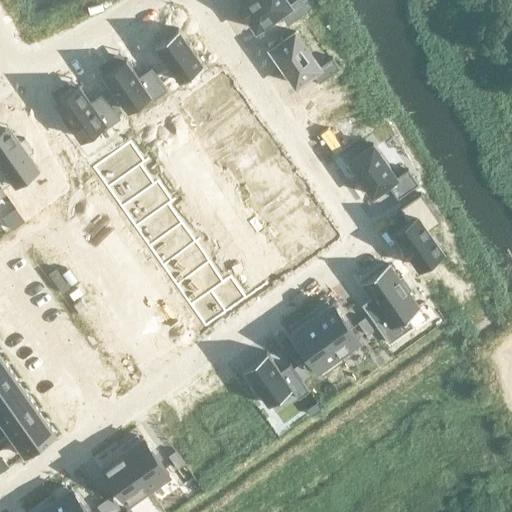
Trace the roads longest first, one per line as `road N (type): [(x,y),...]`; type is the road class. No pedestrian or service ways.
road 1 (residential): [(204,0),(356,222),(360,240),(107,421)]
road 2 (residential): [(0,261),(107,421)]
road 3 (residential): [(15,78),(158,0)]
road 4 (residential): [(107,421),(0,497)]
